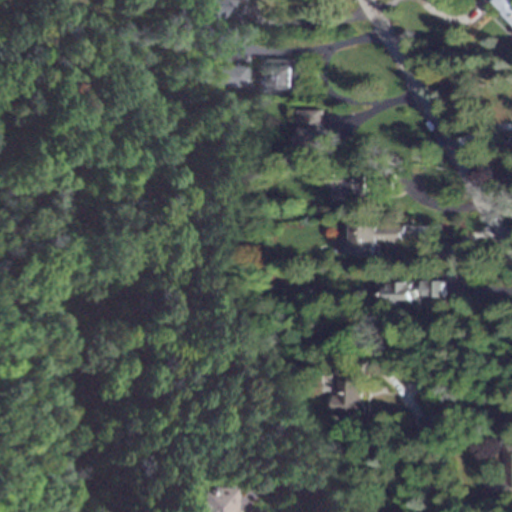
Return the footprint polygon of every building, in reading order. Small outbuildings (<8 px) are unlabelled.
[(231,0),(198,0),(197,24),(210,25),(210,17),(221,17),(222,10),(231,11),(231,0)] [(511,2),(510,0),(492,0),(490,2),(511,24),(511,2)] [(260,94),(301,94),(301,59),(260,59),(260,94)] [(243,65),(210,64),(209,85),(242,86),(243,65)] [(300,132),(300,160),(322,160),(321,109),(296,109),(296,132),(300,132)] [(365,193),(366,171),(343,170),(343,192),(365,193)] [(341,254),(377,254),(377,243),(404,243),(404,221),(350,220),(350,234),(341,234),(341,254)] [(444,296),(444,282),(385,281),(385,293),(376,292),(376,306),(418,306),(418,296),(444,296)] [(332,417),(361,418),(364,361),(341,360),(339,395),(334,395),(332,417)] [(482,495),(511,494),(511,437),(502,437),(502,476),(482,476),(482,495)] [(232,511),(232,486),(205,486),(204,489),(195,489),(195,500),(189,500),(189,511),(232,511)]
